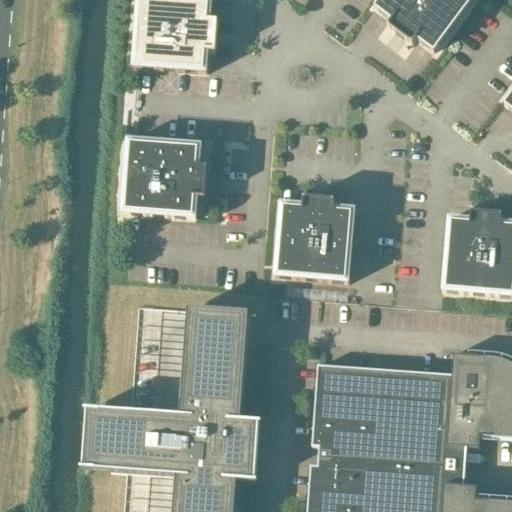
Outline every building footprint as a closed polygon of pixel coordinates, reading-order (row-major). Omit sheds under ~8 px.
[(215,55),(217,24),(210,24),(212,2),(179,0),(137,0),(132,71),(141,72),(206,76),(208,55),(215,55)] [(381,0),(374,11),(391,24),(387,29),(404,42),(412,48),(416,42),(433,55),(474,0),(381,0)] [(511,96),(503,108),(511,114),(511,96)] [(204,201),(207,170),(200,170),(201,148),(127,143),(121,217),(196,222),(197,201),(204,201)] [(312,202),(303,201),(302,208),(280,206),(274,280),(348,287),(355,213),(333,211),(334,204),(324,203),(312,202)] [(511,300),(511,226),(501,225),(501,218),(470,215),(469,223),(448,221),(442,295),(511,300)] [(240,424),(246,345),(248,316),(188,312),(185,340),(180,419),(85,413),(85,415),(87,415),(83,471),(80,471),(80,473),(175,480),(173,511),(234,511),(236,484),(256,486),(257,484),(254,484),(258,427),(261,427),(261,425),(240,424)] [(511,367),(509,366),(499,362),(490,361),(484,361),(484,360),(453,358),(452,378),(317,369),(312,450),(319,450),(317,470),(310,469),(306,511),(511,511),(511,505),(488,504),(475,503),(476,490),(463,490),(466,451),(479,452),(480,439),(511,441),(511,367)]
